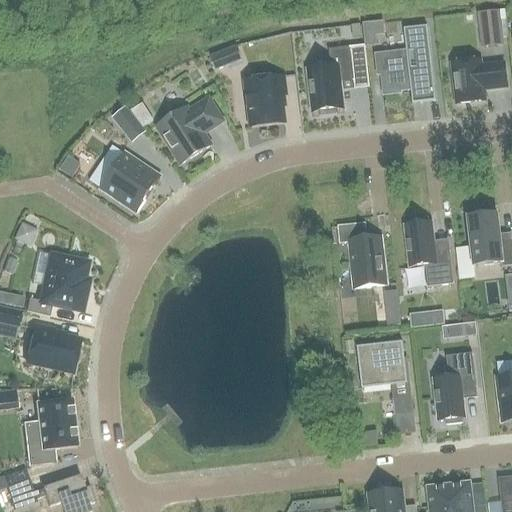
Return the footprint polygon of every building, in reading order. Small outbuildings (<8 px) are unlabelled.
[(506,12),(477,15),(481,49),(504,47),(503,39),(508,38),(506,12)] [(365,47),(365,49),(376,48),(374,25),(362,26),(365,47)] [(359,27),(352,27),(353,40),(360,39),(359,27)] [(407,55),(377,58),(379,76),(382,75),(385,96),(399,94),(399,92),(418,90),(420,105),(436,103),(427,28),(404,31),(407,55)] [(344,111),(341,92),(340,84),(354,82),(353,73),(367,71),(365,47),(350,49),(351,53),(335,55),(337,69),(307,72),(312,114),(319,114),(320,117),(337,115),(336,112),(344,111)] [(222,52),(209,58),(216,73),(229,68),(222,52)] [(481,63),(451,66),(456,106),(485,103),(484,90),(491,89),(492,91),(506,90),(504,65),(481,68),(481,63)] [(245,83),(251,130),(285,126),(281,98),(286,97),(283,78),(245,83)] [(186,111),(158,129),(182,166),(210,148),(202,136),(223,123),(209,102),(189,114),(186,111)] [(143,129),(152,123),(142,106),(131,113),(143,129)] [(112,120),(121,131),(132,121),(123,111),(112,120)] [(160,180),(124,156),(100,191),(136,215),(160,180)] [(69,159),(60,172),(72,179),(80,167),(69,159)] [(501,265),(502,269),(511,267),(511,242),(500,244),(499,237),(497,217),(468,220),(474,268),(501,265)] [(412,227),(404,228),(409,270),(425,268),(427,289),(453,286),(449,252),(435,253),(432,224),(428,225),(428,221),(411,223),(412,227)] [(18,238),(34,245),(40,229),(24,223),(18,238)] [(354,291),(366,290),(386,288),(381,239),(366,241),(365,226),(338,229),(340,246),(349,245),(354,291)] [(26,314),(49,319),(52,307),(82,314),(88,283),(84,282),(88,265),(51,257),(40,303),(29,301),(26,314)] [(21,314),(0,309),(0,325),(18,329),(21,314)] [(443,313),(430,314),(431,328),(444,327),(443,313)] [(476,337),(475,325),(463,327),(464,339),(476,337)] [(34,333),(27,366),(73,376),(80,343),(34,333)] [(402,344),(357,349),(362,391),(407,385),(402,344)] [(462,392),(476,390),(472,356),(446,359),(449,380),(433,382),(438,424),(445,423),(446,427),(462,425),(462,421),(466,421),(462,392)] [(511,378),(497,380),(502,425),(511,423),(511,378)] [(7,413),(18,412),(16,392),(4,394),(7,413)] [(411,400),(394,402),(395,418),(413,416),(411,400)] [(77,450),(72,402),(36,406),(40,443),(26,445),(29,469),(55,466),(53,452),(77,450)] [(362,436),(352,437),(353,448),(363,447),(362,436)] [(29,482),(6,490),(13,511),(14,511),(37,505),(35,501),(45,498),(48,509),(59,506),(61,511),(89,511),(88,507),(94,505),(94,506),(96,505),(90,488),(88,488),(88,489),(84,490),(80,478),(42,490),(43,491),(33,494),(29,482)] [(511,511),(511,479),(499,481),(502,504),(502,511),(511,511)] [(427,489),(429,511),(473,511),(470,485),(427,489)] [(403,511),(401,492),(369,496),(370,511),(403,511)]
